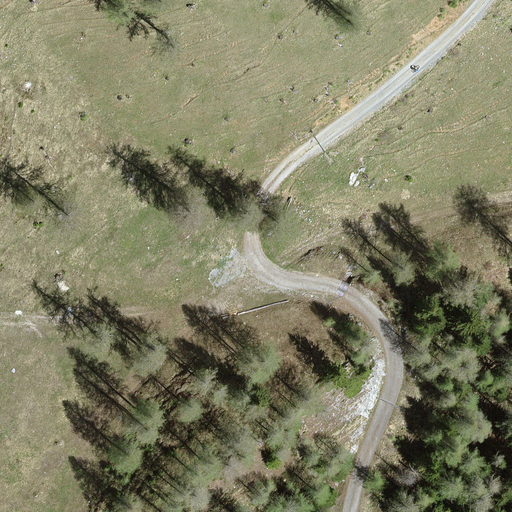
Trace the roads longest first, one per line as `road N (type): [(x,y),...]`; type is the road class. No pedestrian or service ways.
road 1 (track): [(266,271),(250,245),(263,191),(414,70),(482,0)]
road 2 (track): [(349,511),(387,402),(391,346),(359,299),(266,271)]
road 3 (track): [(266,271),(148,313),(0,321)]
road 4 (track): [(266,271),(326,235),(511,198)]
